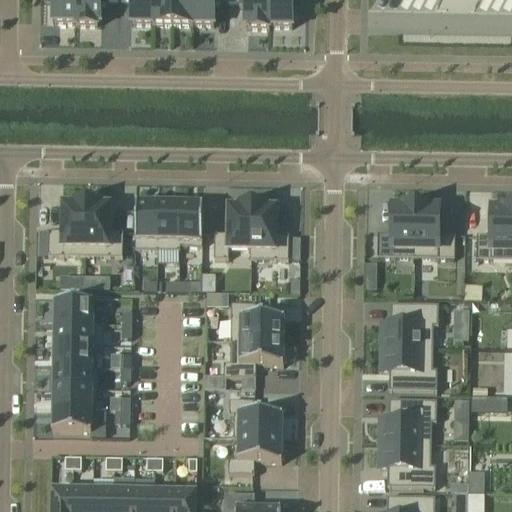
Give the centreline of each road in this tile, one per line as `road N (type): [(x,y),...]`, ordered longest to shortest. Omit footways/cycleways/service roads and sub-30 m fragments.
road 1 (residential): [(335,164),(328,511)]
road 2 (tertiary): [(4,159),(335,164)]
road 3 (tertiary): [(335,87),(6,81)]
road 4 (residential): [(4,159),(0,450)]
road 5 (tertiary): [(335,164),(511,167)]
road 6 (tertiary): [(511,90),(335,87)]
